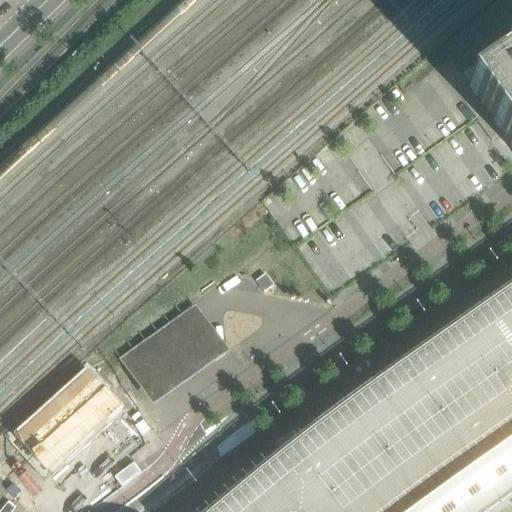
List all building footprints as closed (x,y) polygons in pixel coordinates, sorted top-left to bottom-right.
[(511,53),(467,85),(511,148),(511,53)] [(263,294),(273,288),(264,276),(255,283),(263,294)] [(511,511),(511,297),(428,356),(405,372),(379,392),(308,445),(287,460),(266,477),(228,508),(223,511),(511,511)] [(227,353),(196,309),(121,362),(151,407),(227,353)] [(0,511),(43,511),(54,499),(20,472),(0,496),(0,511)]
